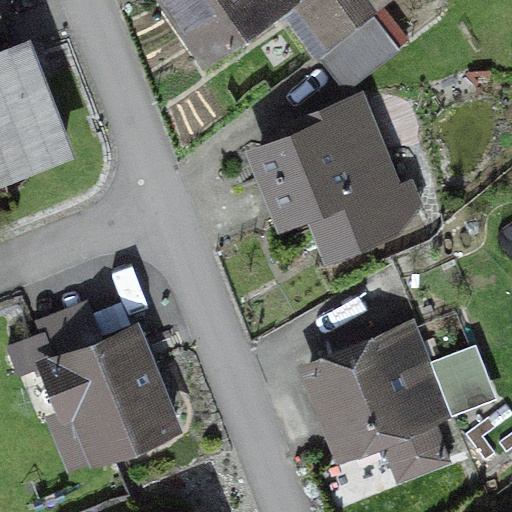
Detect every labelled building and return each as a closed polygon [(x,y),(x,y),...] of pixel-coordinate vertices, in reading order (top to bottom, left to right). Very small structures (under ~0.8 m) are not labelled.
[(163,0),(202,55),(280,0),(163,0)] [(309,0),(338,38),(369,15),(357,0),(309,0)] [(346,86),(393,50),(369,20),(323,56),(346,86)] [(0,54),(0,172),(60,150),(21,47),(0,54)] [(279,131),(284,143),(255,155),(289,237),(316,227),(325,250),(368,232),(362,219),(388,209),(394,195),(372,139),(337,153),(326,126),(313,131),(308,119),(279,131)] [(107,451),(168,426),(129,331),(45,365),(64,412),(74,408),(82,429),(96,423),(107,451)] [(418,421),(385,337),(306,368),(339,452),(380,436),(397,479),(443,461),(427,418),(418,421)]
